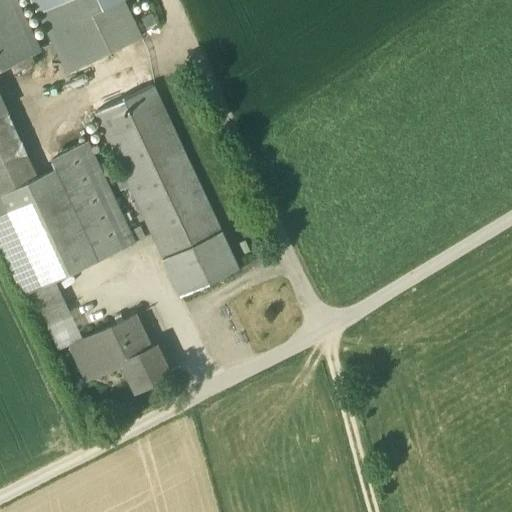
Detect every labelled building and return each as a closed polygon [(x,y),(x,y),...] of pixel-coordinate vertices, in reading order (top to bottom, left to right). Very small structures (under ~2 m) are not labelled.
[(15,0),(0,0),(0,68),(39,49),(15,0)] [(32,0),(38,11),(44,8),(60,0),(32,0)] [(92,12),(86,0),(60,0),(44,8),(73,69),(110,51),(92,12)] [(86,0),(92,12),(116,0),(86,0)] [(116,0),(92,12),(110,51),(140,37),(122,0),(116,0)] [(153,85),(94,112),(121,169),(128,185),(162,257),(221,230),(153,85)] [(0,111),(0,192),(37,176),(6,109),(0,111)] [(87,143),(51,160),(54,167),(69,199),(105,182),(103,177),(87,143)] [(37,176),(0,192),(0,243),(23,293),(31,290),(54,279),(97,259),(69,199),(54,167),(37,176)] [(121,169),(103,177),(105,182),(106,184),(116,179),(120,189),(128,185),(121,169)] [(105,182),(69,199),(97,259),(134,242),(128,231),(106,184),(105,182)] [(139,225),(128,231),(134,242),(144,237),(139,225)] [(221,230),(162,257),(180,295),(239,267),(221,230)] [(54,279),(31,290),(46,323),(70,312),(54,279)] [(70,312),(46,323),(57,346),(69,341),(70,344),(71,344),(82,339),(70,312)] [(150,347),(134,315),(89,336),(105,370),(123,362),(136,388),(169,373),(155,345),(150,347)] [(71,344),(70,344),(86,378),(105,370),(89,336),(82,339),(71,344)]
